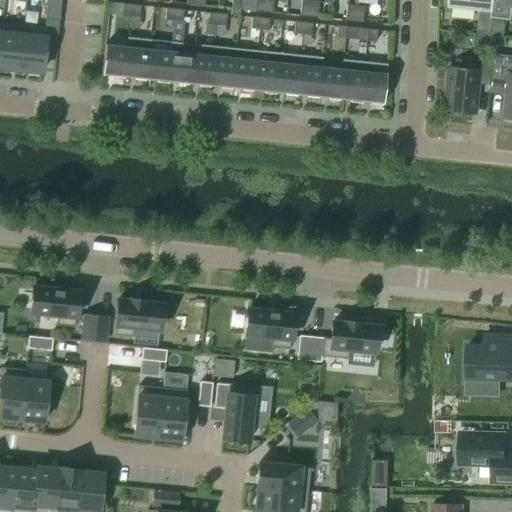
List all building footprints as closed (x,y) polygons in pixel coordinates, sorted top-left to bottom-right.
[(60,0),(46,0),(45,20),(59,21),(60,0)] [(231,0),(230,15),(240,15),(241,0),(231,0)] [(263,12),(263,0),(255,0),(254,11),(263,12)] [(263,0),(263,12),(271,12),(272,0),(263,0)] [(308,16),(310,1),(302,0),(301,0),(300,15),(308,16)] [(491,12),(491,0),(446,0),(446,3),(479,7),(478,11),(489,12),(491,12)] [(511,0),(491,0),(491,12),(489,12),(489,18),(504,19),(505,8),(511,9),(511,0)] [(318,2),(310,1),(308,16),(317,17),(318,2)] [(123,3),(122,15),(130,16),(131,4),(123,3)] [(131,4),(130,16),(139,17),(140,5),(131,4)] [(353,21),(355,5),(347,5),(345,20),(353,21)] [(353,21),(362,22),(364,6),(355,5),(353,21)] [(173,20),(174,9),(165,8),(164,20),(173,21),(173,20)] [(175,9),(173,21),(182,21),(183,9),(175,9)] [(207,24),(216,25),(217,13),(208,12),(207,24)] [(226,14),(217,13),(216,25),(225,26),(226,14)] [(251,29),(259,30),(260,18),(252,17),(251,29)] [(269,19),(260,18),(259,30),(267,31),(269,19)] [(303,22),(295,21),(294,33),(302,34),(303,22)] [(311,35),(312,23),(303,22),(302,34),(311,35)] [(2,23),(0,38),(0,66),(19,69),(23,25),(2,23)] [(46,27),(23,25),(19,69),(42,71),(46,27)] [(345,39),(346,27),(337,26),(336,38),(345,39)] [(352,39),(367,40),(368,28),(353,27),(352,39)] [(367,41),(376,41),(377,30),(368,29),(367,41)] [(492,48),(492,45),(493,35),(482,34),(481,47),(492,48)] [(493,35),(492,45),(503,46),(504,37),(493,35)] [(149,49),(149,39),(128,37),(124,78),(124,76),(135,77),(135,79),(145,80),(149,49)] [(188,85),(192,44),(171,42),(170,51),(167,82),(167,83),(167,81),(178,82),(178,84),(188,85)] [(124,78),(127,47),(105,44),(102,74),(113,75),(113,77),(124,78)] [(210,87),(214,46),(192,44),(188,85),(189,83),(199,84),(199,86),(210,87)] [(231,89),(235,48),(214,46),(210,87),(210,85),(221,86),(221,88),(231,89)] [(235,48),(231,89),(232,87),(242,89),(242,90),(253,91),(257,50),(235,48)] [(167,82),(170,51),(149,49),(145,80),(146,80),(146,78),(156,80),(156,81),(167,82)] [(274,94),(278,53),(257,50),(253,91),(253,90),(264,91),(264,93),(274,94)] [(300,55),(278,53),(274,94),(275,92),(285,93),(285,95),(296,96),(300,55)] [(317,98),(321,57),(300,55),(296,96),(296,94),(307,95),(307,97),(317,98)] [(491,60),(489,84),(488,87),(507,88),(504,118),(511,119),(511,121),(511,56),(491,55),(491,60)] [(321,57),(317,98),(318,96),(328,97),(328,99),(338,100),(343,59),(342,59),(341,69),(321,67),(322,57),(321,57)] [(467,69),(448,67),(444,111),(451,111),(451,115),(466,117),(466,113),(473,114),(476,83),(489,84),(491,60),(468,58),(467,69)] [(360,102),(364,62),(343,59),(338,100),(339,100),(339,99),(350,100),(349,101),(360,102)] [(364,62),(360,102),(360,103),(361,101),(371,102),(371,104),(382,105),(382,103),(383,103),(387,64),(364,62)] [(384,136),(387,108),(109,81),(106,109),(384,136)] [(78,291),(65,290),(65,289),(50,287),(50,288),(33,286),(30,312),(56,315),(55,324),(74,326),(78,291)] [(129,299),(129,300),(117,299),(114,334),(133,336),(133,327),(160,329),(162,304),(144,302),(144,301),(129,299)] [(280,311),(265,309),(265,310),(248,308),(245,334),(271,337),(270,346),(289,348),(293,313),(280,312),(280,311)] [(81,339),(93,340),(95,316),(84,315),(81,339)] [(105,341),(107,317),(95,316),(93,340),(105,341)] [(322,337),(321,356),(347,358),(348,349),(375,352),(377,326),(364,325),(364,324),(350,322),(349,323),(332,321),(330,338),(322,337)] [(308,360),(311,336),(299,335),(296,359),(308,360)] [(467,345),(466,380),(499,381),(499,382),(511,382),(511,362),(511,359),(511,335),(488,335),(488,346),(484,346),(467,345)] [(27,348),(51,350),(52,338),(28,336),(27,348)] [(308,360),(320,361),(321,356),(322,337),(311,336),(308,360)] [(141,359),(165,362),(166,350),(142,347),(141,359)] [(212,375),(227,377),(229,360),(214,358),(212,375)] [(25,374),(25,369),(1,367),(0,375),(0,417),(19,419),(24,374),(25,374)] [(48,377),(25,374),(24,374),(19,419),(43,422),(48,377)] [(209,406),(212,382),(200,381),(197,405),(209,406)] [(225,408),(222,438),(248,441),(250,414),(255,415),(257,396),(252,396),(253,386),(228,383),(228,384),(216,383),(213,407),(225,408)] [(157,437),(162,387),(138,385),(133,435),(157,437)] [(157,437),(181,440),(186,390),(162,387),(157,437)] [(315,420),(308,411),(289,426),(296,435),(315,420)] [(472,434),(471,464),(493,465),(492,482),(511,482),(511,450),(504,450),(504,435),(472,434)] [(371,486),(386,487),(387,460),(372,460),(371,486)] [(309,467),(259,462),(256,486),(307,491),(309,467)] [(0,509),(10,511),(11,511),(15,468),(0,466),(0,509)] [(37,470),(32,511),(54,511),(59,469),(58,469),(36,466),(36,470),(37,470)] [(15,468),(11,511),(10,511),(9,511),(32,511),(37,470),(36,470),(15,468)] [(81,471),(81,470),(58,468),(58,469),(59,469),(54,511),(75,511),(80,471),(81,471)] [(98,511),(103,473),(81,471),(80,471),(75,511),(98,511)] [(280,511),(304,511),(307,491),(256,486),(256,487),(257,487),(255,510),(280,511)] [(372,489),(371,499),(387,499),(387,489),(372,489)] [(152,504),(176,506),(177,494),(153,492),(152,504)]
